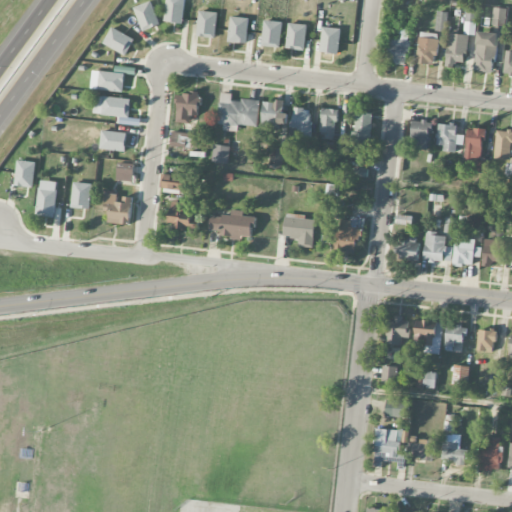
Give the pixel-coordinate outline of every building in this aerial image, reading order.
[(166,0),(164,21),(182,24),(185,0),(166,0)] [(160,25),(151,1),(134,7),(143,31),(160,25)] [(505,26),(506,8),(493,8),(492,25),(505,26)] [(215,38),(218,13),(200,11),(197,36),(215,38)] [(448,12),(437,11),(435,31),(446,32),(448,12)] [(246,43),(249,18),(231,16),(228,41),(246,43)] [(282,22),(264,21),(263,46),(281,47),(282,22)] [(305,50),(307,25),(289,23),(286,48),(305,50)] [(135,39),(112,27),(103,43),(126,56),(135,39)] [(340,28),(322,28),(321,53),(339,54),(340,28)] [(496,32),(477,32),(476,71),(495,72),(496,32)] [(436,65),(438,34),(419,33),(417,63),(436,65)] [(447,66),(455,67),(456,62),(467,62),(468,35),(448,34),(447,66)] [(388,63),(409,63),(410,40),(389,39),(388,63)] [(124,92),(125,73),(99,72),(98,90),(124,92)] [(190,123),(190,115),(199,116),(200,94),(178,93),(176,122),(190,123)] [(260,101),(232,99),(232,94),(220,93),(217,124),(224,124),(223,130),(238,132),(239,124),(258,126),(260,101)] [(262,101),(262,130),(276,129),(276,124),(288,124),(288,112),(285,112),(284,100),(262,101)] [(310,133),(312,109),(294,108),(293,132),(310,133)] [(336,109),(322,109),(321,138),(335,139),(336,109)] [(371,114),(354,113),(353,145),(370,146),(371,114)] [(413,120),(410,145),(428,148),(431,122),(413,120)] [(457,124),(438,123),(437,149),(456,150),(456,144),(464,145),(464,135),(456,135),(457,124)] [(467,128),(465,160),(477,161),(476,172),(488,173),(489,161),(482,160),(485,130),(467,128)] [(494,158),(510,160),(511,143),(511,131),(497,130),(494,158)] [(100,149),(126,151),(127,132),(102,131),(100,149)] [(191,149),(193,135),(173,132),(170,146),(191,149)] [(229,163),(230,146),(213,145),(212,162),(229,163)] [(281,169),(284,150),(271,148),(268,167),(281,169)] [(33,188),(36,163),(18,160),(14,185),(33,188)] [(117,180),(133,181),(134,164),(118,163),(117,180)] [(368,177),(368,169),(355,169),(355,176),(368,177)] [(163,192),(183,194),(185,176),(165,174),(163,192)] [(58,182),(40,180),(36,215),(54,217),(58,182)] [(71,207),(90,209),(92,184),(74,182),(71,207)] [(133,197),(120,196),(121,195),(107,193),(104,211),(109,212),(108,222),(129,225),(133,197)] [(185,203),(172,200),(168,226),(191,229),(194,213),(183,211),(185,203)] [(209,230),(222,231),(221,237),(241,239),(241,236),(253,237),(254,217),(244,216),(244,211),(232,210),(231,217),(211,215),(209,230)] [(284,237),(299,238),(298,247),(313,247),(315,220),(305,219),(306,215),(285,214),(284,237)] [(455,218),(445,217),(444,232),(454,233),(455,218)] [(351,220),(340,220),(340,231),(334,231),(333,249),(359,250),(360,227),(350,227),(351,220)] [(446,234),(426,233),(424,262),(444,264),(446,234)] [(473,265),(474,257),(481,257),(481,247),(475,247),(476,237),(455,236),(453,264),(473,265)] [(482,263),(502,265),(504,241),(485,239),(482,263)] [(419,260),(419,243),(401,242),(401,260),(419,260)] [(409,320),(389,317),(385,343),(402,345),(403,337),(407,337),(409,320)] [(441,354),(442,322),(416,320),(415,339),(422,339),(422,353),(441,354)] [(447,325),(446,347),(454,347),(454,342),(464,342),(465,326),(447,325)] [(495,352),(495,330),(478,329),(478,351),(495,352)] [(468,386),(471,367),(455,364),(452,383),(468,386)] [(382,382),(396,382),(397,366),(383,366),(382,382)] [(437,372),(425,371),(423,387),(435,388),(437,372)] [(393,396),(393,417),(409,417),(410,396),(393,396)] [(397,462),(397,469),(405,469),(406,455),(398,454),(400,430),(379,428),(376,460),(397,462)] [(453,436),(445,434),(441,460),(466,464),(468,450),(458,449),(459,443),(452,442),(453,436)] [(478,451),(477,470),(500,471),(501,438),(484,437),(483,451),(478,451)] [(430,460),(432,445),(415,443),(413,458),(430,460)]
